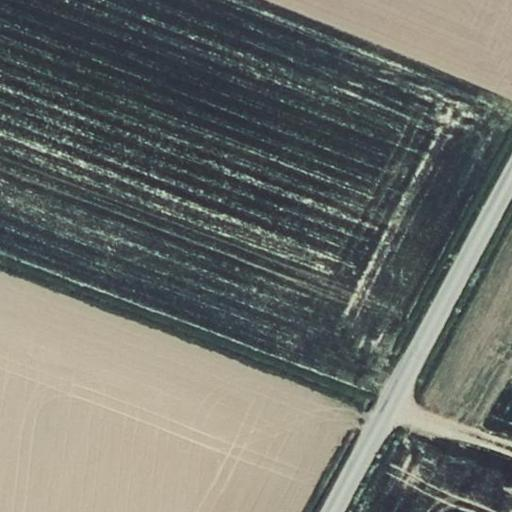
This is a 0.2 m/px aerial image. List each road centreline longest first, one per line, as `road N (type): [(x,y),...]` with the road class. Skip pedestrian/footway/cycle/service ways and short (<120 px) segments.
road 1 (tertiary): [(511,182),(332,511)]
road 2 (track): [(365,394),(511,447)]
